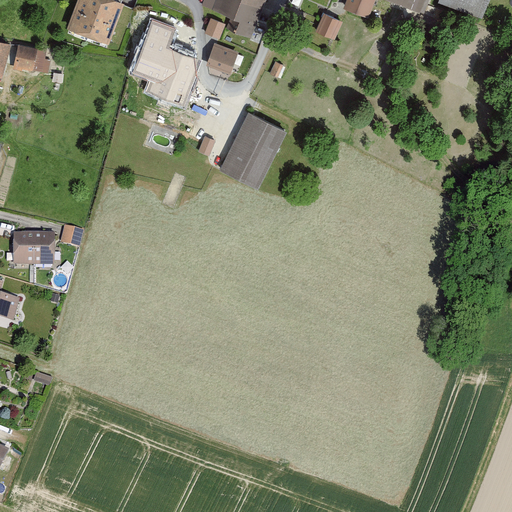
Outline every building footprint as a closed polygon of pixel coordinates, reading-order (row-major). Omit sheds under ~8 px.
[(125,0),(124,0),(77,0),(68,26),(109,41),(125,0)] [(203,0),(202,4),(231,15),(227,27),(251,36),(265,0),(203,0)] [(345,0),(343,6),(369,15),(374,0),(393,0),(420,11),(424,0),(440,0),(482,17),(488,0),(345,0)] [(343,20),(324,11),(316,30),(335,39),(343,20)] [(207,32),(222,36),(226,20),(211,16),(207,32)] [(176,28),(151,19),(133,69),(150,75),(145,89),(184,103),(201,58),(169,47),(176,28)] [(11,43),(0,39),(0,75),(2,77),(11,43)] [(239,51),(215,42),(207,63),(232,72),(239,51)] [(53,52),(19,43),(13,67),(32,72),(34,65),(48,69),(53,52)] [(287,129),(247,109),(219,166),(259,186),(287,129)] [(213,118),(199,112),(194,126),(208,132),(213,118)] [(206,133),(199,149),(210,154),(217,138),(206,133)] [(84,230),(65,225),(61,242),(80,247),(84,230)] [(55,232),(14,232),(14,264),(55,265),(55,232)] [(1,293),(0,292),(0,317),(14,321),(20,298),(1,293)] [(0,470),(9,450),(0,446),(0,470)]
